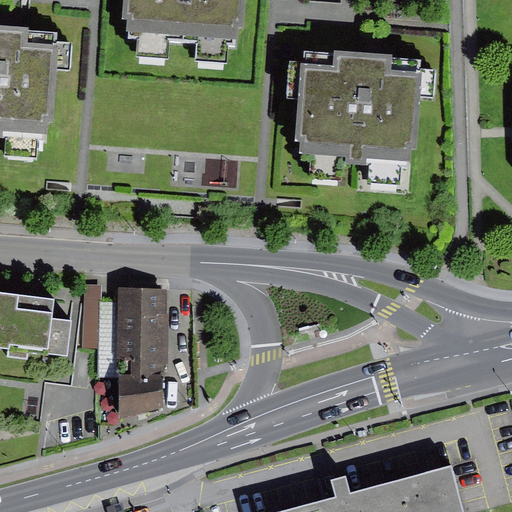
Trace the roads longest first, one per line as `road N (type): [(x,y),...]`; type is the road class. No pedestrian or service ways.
road 1 (primary): [(214,263),(361,283),(511,342)]
road 2 (primary): [(257,429),(0,505)]
road 3 (primary): [(511,346),(257,429)]
road 4 (primary): [(0,252),(214,263)]
road 5 (primary): [(214,263),(260,308),(265,326),(257,429)]
